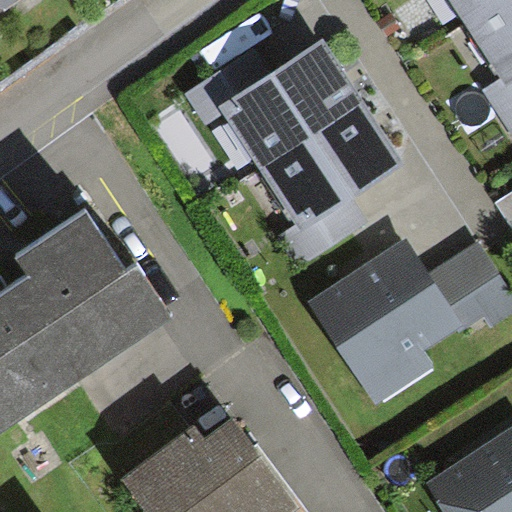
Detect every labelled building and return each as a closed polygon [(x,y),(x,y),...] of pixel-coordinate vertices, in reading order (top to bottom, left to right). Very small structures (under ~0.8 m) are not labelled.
[(23,0),(0,0),(0,16),(24,1),(23,0)] [(511,0),(451,0),(503,82),(508,91),(511,88),(511,0)] [(208,126),(224,116),(299,231),(284,241),(302,270),(367,228),(351,203),(402,170),(373,126),(344,81),(324,51),(274,83),(255,54),(189,96),(208,126)] [(511,88),(508,91),(503,82),(487,93),(511,135),(511,88)] [(0,447),(163,335),(134,293),(128,297),(75,222),(15,264),(26,280),(0,297),(0,447)] [(349,282),(310,307),(376,408),(438,368),(429,354),(465,330),(431,278),(409,244),(349,282)] [(511,292),(482,247),(431,278),(465,330),(469,338),(486,327),(490,334),(511,319),(511,292)] [(511,511),(511,422),(422,479),(442,511),(511,511)] [(205,450),(197,439),(125,493),(139,511),(294,511),(254,458),(232,429),(205,450)]
